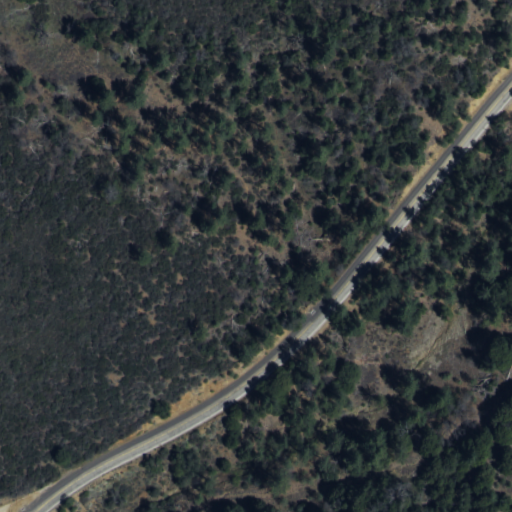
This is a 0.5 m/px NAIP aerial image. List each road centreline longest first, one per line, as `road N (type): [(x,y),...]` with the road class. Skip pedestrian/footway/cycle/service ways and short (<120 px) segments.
road 1 (primary): [(35,511),(103,465),(247,391),(291,356),(511,92)]
road 2 (track): [(201,501),(267,498),(399,468),(451,433),(511,364)]
